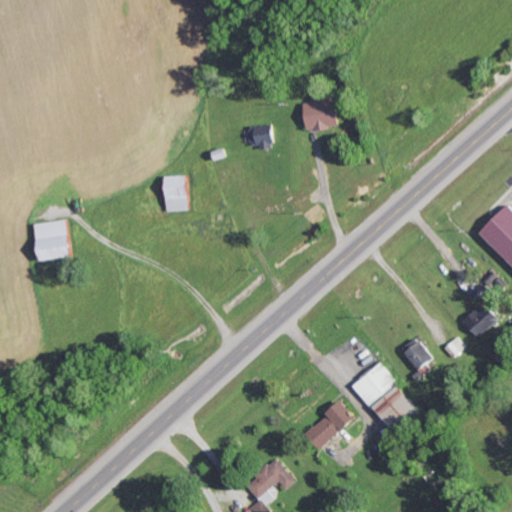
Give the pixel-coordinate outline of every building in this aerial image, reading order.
[(342,127),(340,94),(314,95),(314,101),(310,101),(311,128),(342,127)] [(277,145),(275,123),(251,125),(253,147),(277,145)] [(171,210),(193,209),(192,174),(170,175),(171,210)] [(511,256),(511,205),(487,231),(511,256)] [(41,222),(45,259),(78,256),(74,218),(41,222)] [(468,321),(482,336),(502,316),(488,301),(468,321)] [(438,358),(425,340),(414,348),(413,347),(408,351),(423,370),(438,358)] [(356,383),(400,437),(427,415),(383,361),(356,383)] [(361,416),(348,400),(310,432),(324,448),(361,416)] [(269,468),(289,489),(299,479),(280,458),(269,468)]
